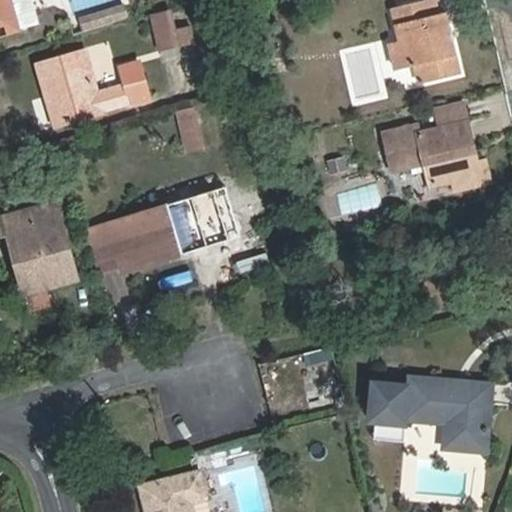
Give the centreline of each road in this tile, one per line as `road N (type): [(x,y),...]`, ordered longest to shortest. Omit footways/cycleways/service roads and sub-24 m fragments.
road 1 (residential): [(0,406),(206,340),(222,397)]
road 2 (residential): [(63,511),(41,425),(0,419)]
